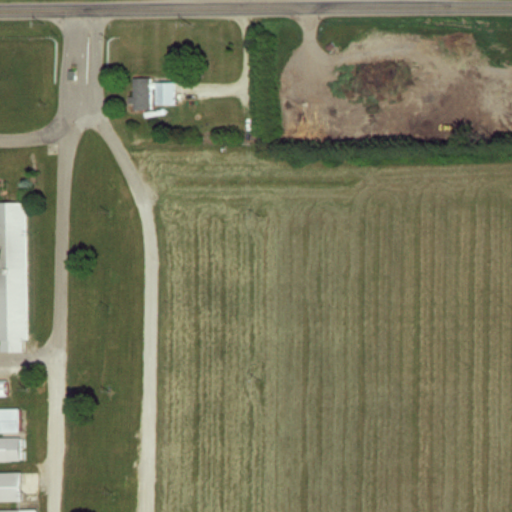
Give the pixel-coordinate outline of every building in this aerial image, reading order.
[(175,104),(175,80),(150,80),(150,76),(133,77),(134,108),(153,108),(153,104),(175,104)] [(26,201),(0,201),(0,349),(26,350),(26,201)] [(0,431),(20,431),(19,407),(0,407),(0,431)] [(0,460),(20,461),(20,437),(0,436),(0,460)] [(20,472),(0,472),(0,501),(20,501),(20,472)]
